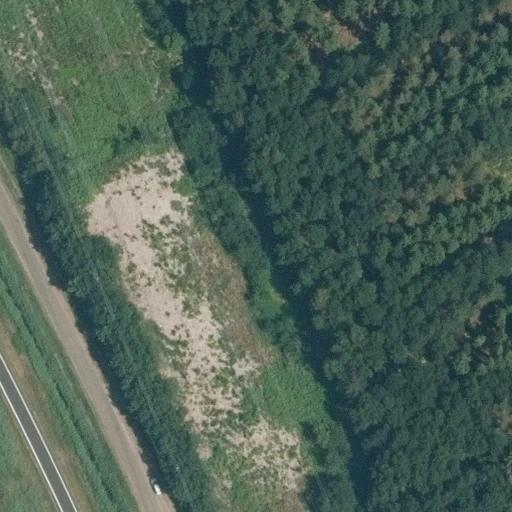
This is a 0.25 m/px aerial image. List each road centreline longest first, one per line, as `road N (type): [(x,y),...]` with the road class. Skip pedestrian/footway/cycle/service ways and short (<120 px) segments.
road 1 (unclassified): [(151,511),(0,196)]
road 2 (trunk): [(66,511),(0,381)]
